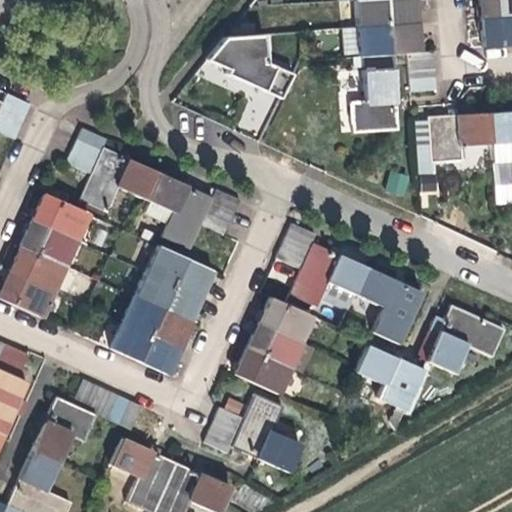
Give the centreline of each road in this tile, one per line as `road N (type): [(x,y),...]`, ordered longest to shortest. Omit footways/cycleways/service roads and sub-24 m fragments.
road 1 (residential): [(0,320),(162,390),(186,389),(288,183)]
road 2 (residential): [(137,0),(144,36),(134,59),(121,76),(56,111),(0,230)]
road 3 (residential): [(511,285),(288,183)]
road 4 (residential): [(288,183),(172,134),(152,92),(158,61)]
